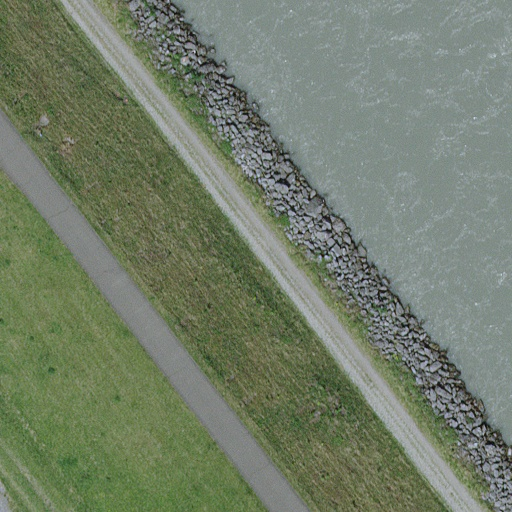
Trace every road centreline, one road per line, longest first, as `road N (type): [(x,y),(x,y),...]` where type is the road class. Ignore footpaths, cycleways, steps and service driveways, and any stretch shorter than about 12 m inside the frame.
road 1 (track): [(78,0),(473,511)]
road 2 (track): [(0,146),(284,511)]
